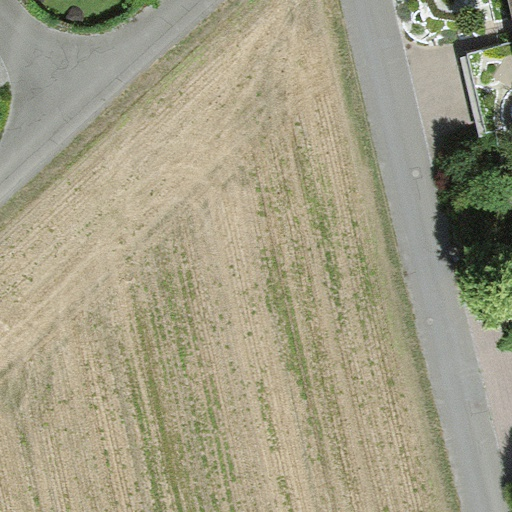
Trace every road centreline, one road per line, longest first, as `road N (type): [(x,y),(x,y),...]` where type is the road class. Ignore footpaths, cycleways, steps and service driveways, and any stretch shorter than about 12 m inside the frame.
road 1 (residential): [(487,511),(364,0)]
road 2 (residential): [(184,0),(71,101)]
